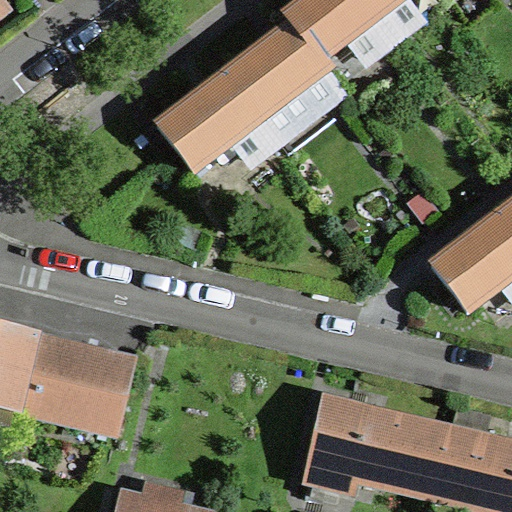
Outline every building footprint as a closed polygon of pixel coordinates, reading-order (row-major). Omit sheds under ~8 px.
[(285,17),(291,25),(293,24),(322,62),(324,60),(365,29),(383,53),(394,45),(360,0),(307,0),(304,2),(285,17)] [(405,36),(387,13),(402,0),(360,0),(394,45),(405,36)] [(322,62),(293,24),(291,25),(245,60),(226,75),(261,121),(317,79),(335,103),(346,94),(328,70),(330,68),(324,60),(322,62)] [(268,154),(280,145),(261,121),(226,75),(205,91),(168,119),(158,127),(193,174),(250,130),(268,154)] [(511,230),(511,205),(500,215),(511,230)] [(432,267),(467,314),(511,279),(511,230),(500,215),(461,245),(432,267)] [(0,409),(21,415),(116,437),(135,359),(40,337),(20,332),(0,327),(0,409)] [(312,467),(429,495),(444,431),(376,415),(327,404),(312,467)] [(444,431),(429,495),(503,511),(511,511),(511,447),(488,442),(444,431)] [(181,511),(141,502),(124,498),(121,511),(181,511)]
